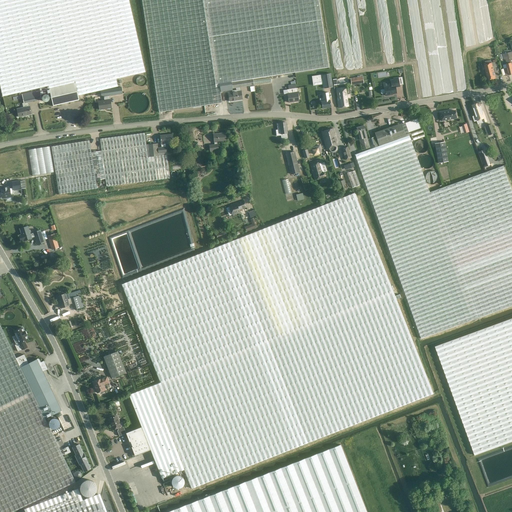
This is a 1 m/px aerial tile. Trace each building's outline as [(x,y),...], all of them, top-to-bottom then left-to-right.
[(49,88),(53,106),(79,100),(78,96),(118,86),(116,79),(145,72),(128,0),(0,0),(0,83),(3,96),(48,86),(49,88)] [(141,0),(159,112),(222,103),(220,92),(233,90),(232,89),(231,82),(253,79),(329,67),(318,0),(141,0)] [(504,69),(506,76),(511,74),(511,65),(511,63),(511,62),(511,52),(503,54),(504,60),(505,60),(506,64),(503,65),(504,69)] [(492,63),(484,65),(488,81),(496,79),(492,63)] [(312,75),(315,90),(333,87),(331,74),(322,75),(322,74),(312,75)] [(358,77),(350,78),(351,85),(359,84),(364,83),(362,76),(358,77)] [(381,90),(380,91),(381,93),(382,94),(385,94),(385,96),(390,95),(390,94),(396,93),(395,88),(400,87),(400,85),(403,84),(402,77),(398,78),(398,77),(393,78),(393,79),(390,80),(391,86),(384,88),(384,89),(381,90)] [(228,93),(230,101),(242,99),(241,91),(240,92),(240,88),(253,85),(253,79),(231,82),(232,89),(236,88),(236,90),(232,91),(232,93),(228,93)] [(287,94),(289,103),(299,101),(298,92),(297,92),(297,89),(296,89),(296,84),(288,85),(289,90),(287,90),(288,94),(287,94)] [(98,102),(100,110),(112,108),(110,100),(109,96),(123,94),(121,87),(100,91),(101,97),(104,97),(104,101),(98,102)] [(345,87),(336,89),(338,98),(337,98),(338,108),(348,106),(347,95),(346,88),(345,87)] [(17,109),(19,117),(31,114),(30,106),(28,107),(27,103),(42,100),(41,95),(49,93),(48,88),(22,94),(24,103),(22,103),(23,108),(17,109)] [(330,100),(328,93),(322,94),(323,98),(320,99),(320,102),(321,102),(322,108),(323,108),(324,109),(327,109),(327,108),(331,107),(330,100)] [(147,103),(147,102),(147,100),(146,98),(145,97),(143,96),(141,95),(139,94),(138,94),(136,95),(134,95),(133,96),(132,97),(131,98),(130,100),(129,102),(129,103),(129,105),(130,106),(131,108),(132,109),(133,110),(134,111),(136,112),(138,112),(140,112),(141,112),(143,111),(144,110),(146,108),(147,107),(147,105),(147,103)] [(477,121),(478,124),(486,121),(485,118),(479,103),(472,105),(476,115),(473,116),(475,121),(477,121)] [(440,112),(441,121),(456,118),(455,111),(449,112),(449,111),(440,112)] [(370,148),(354,154),(396,272),(420,339),(476,319),(511,305),(511,192),(503,167),(431,192),(429,192),(409,135),(408,133),(421,129),(417,119),(402,124),(401,123),(374,132),(376,136),(368,139),(367,137),(364,126),(357,128),(360,139),(359,140),(361,150),(370,148)] [(278,130),(276,130),(276,136),(281,136),(281,139),(288,138),(287,133),(286,122),(280,123),(277,124),(278,130)] [(492,124),(487,126),(490,135),(495,133),(492,124)] [(322,132),(327,150),(337,147),(337,144),(338,143),(333,128),(322,132)] [(51,147),(59,194),(97,188),(96,180),(105,179),(107,187),(170,178),(167,155),(167,153),(167,152),(166,147),(166,143),(173,143),(172,134),(160,136),(161,144),(161,147),(158,147),(158,143),(148,144),(148,145),(146,145),(145,133),(100,139),(102,151),(91,152),(90,140),(51,147)] [(209,145),(210,151),(219,150),(218,144),(217,142),(226,141),(225,133),(213,134),(214,142),(215,145),(209,145)] [(429,144),(429,143),(428,142),(428,141),(427,139),(426,139),(425,138),(423,138),(422,137),(420,138),(419,138),(418,139),(417,140),(416,141),(416,142),(415,143),(415,145),(415,146),(416,147),(417,148),(417,149),(419,150),(420,151),(421,151),(422,151),(423,151),(425,150),(426,150),(427,149),(428,148),(428,147),(429,144)] [(435,143),(438,163),(448,161),(445,142),(435,143)] [(50,146),(28,149),(32,176),(54,172),(50,146)] [(319,146),(312,148),(314,155),(321,153),(319,146)] [(341,149),(345,160),(352,158),(348,147),(341,149)] [(295,151),(286,154),(291,175),(300,172),(295,151)] [(434,160),(433,158),(432,156),(432,155),(430,154),(429,154),(428,154),(427,154),(425,154),(424,155),(423,156),(422,157),(422,158),(421,160),(422,161),(422,162),(423,164),(424,165),(425,165),(426,166),(427,166),(429,166),(430,165),(431,165),(432,164),(433,163),(433,162),(434,161),(434,160)] [(309,163),(315,180),(325,176),(321,163),(322,162),(321,159),(316,160),(316,161),(309,163)] [(439,175),(439,174),(439,172),(438,171),(437,170),(436,169),(435,169),(434,169),(433,169),(432,169),(430,169),(430,170),(428,171),(428,172),(427,173),(427,174),(427,175),(427,176),(428,178),(429,179),(431,180),(432,181),(434,181),(435,181),(436,180),(437,180),(438,179),(439,178),(439,177),(439,175)] [(352,188),(360,185),(355,170),(347,172),(352,188)] [(2,192),(0,193),(1,196),(2,197),(3,199),(6,198),(7,201),(11,201),(11,197),(11,195),(13,194),(14,193),(14,191),(22,190),(20,181),(12,182),(13,188),(10,189),(9,187),(1,188),(2,192)] [(354,193),(122,284),(160,382),(129,395),(142,427),(126,433),(131,447),(132,446),(132,447),(132,448),(135,457),(151,451),(162,478),(184,469),(192,489),(433,394),(354,193)] [(244,200),(229,206),(232,215),(239,212),(239,210),(246,207),(244,200)] [(244,226),(246,232),(258,227),(255,218),(250,219),(252,224),(244,226)] [(149,262),(191,251),(187,235),(185,238),(183,229),(181,229),(182,231),(173,233),(173,234),(179,233),(178,234),(179,239),(175,236),(169,247),(164,244),(163,245),(160,233),(164,225),(167,227),(170,220),(168,219),(130,229),(131,233),(144,240),(146,247),(143,252),(145,257),(146,257),(145,260),(149,262)] [(22,235),(19,236),(21,241),(23,240),(24,241),(32,238),(35,237),(36,241),(43,239),(43,238),(40,230),(34,232),(34,233),(30,234),(30,233),(31,232),(30,230),(29,230),(28,226),(20,229),(22,235)] [(48,236),(52,249),(58,247),(54,234),(48,236)] [(73,303),(75,310),(84,307),(80,295),(68,300),(66,293),(57,296),(61,308),(69,306),(69,305),(73,303)] [(511,318),(435,346),(475,455),(511,441),(511,318)] [(0,511),(10,511),(75,482),(45,418),(61,411),(43,371),(47,369),(43,361),(41,363),(39,359),(38,359),(28,364),(24,354),(16,358),(0,325),(0,511)] [(27,347),(26,344),(24,341),(28,339),(26,335),(27,335),(25,331),(24,332),(22,328),(15,332),(20,343),(15,345),(18,352),(22,350),(27,347)] [(118,351),(104,357),(112,378),(126,372),(118,351)] [(104,385),(110,383),(107,377),(93,382),(97,393),(99,392),(100,393),(100,394),(104,392),(104,390),(106,390),(104,385)] [(117,416),(109,419),(113,430),(117,428),(118,430),(117,431),(119,436),(126,433),(123,426),(124,425),(123,423),(122,422),(120,423),(117,416)] [(406,434),(404,435),(403,434),(398,436),(403,445),(410,442),(406,434)] [(367,511),(341,445),(167,511),(367,511)] [(478,462),(487,488),(491,486),(482,460),(478,462)] [(83,473),(83,472),(83,471),(82,469),(80,468),(79,468),(77,468),(76,469),(75,469),(74,471),(74,472),(74,474),(75,475),(76,477),(77,477),(78,477),(80,477),(82,476),(83,475),(83,474),(83,473)] [(171,475),(171,487),(183,486),(182,475),(171,475)] [(26,511),(108,511),(101,492),(82,498),(79,488),(25,509),(26,511)] [(156,504),(151,488),(142,491),(142,493),(135,496),(139,509),(156,504)]
